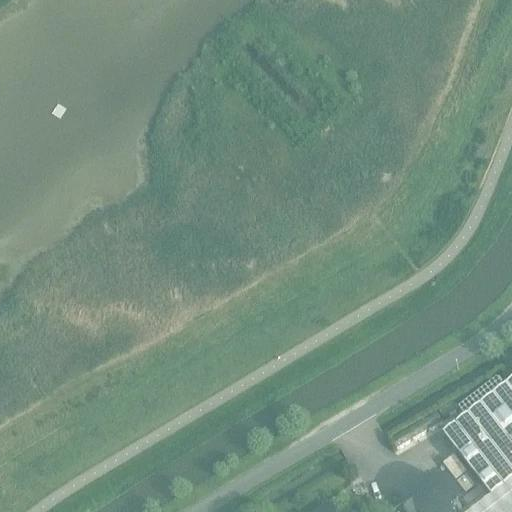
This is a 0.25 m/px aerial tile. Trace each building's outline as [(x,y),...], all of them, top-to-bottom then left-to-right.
[(511,385),(444,439),(493,501),(511,486),(511,385)] [(437,414),(441,422),(459,411),(455,404),(437,414)] [(437,414),(392,441),(398,451),(443,425),(441,422),(437,414)] [(454,458),(444,466),(456,482),(467,474),(454,458)] [(478,511),(511,511),(511,486),(493,501),(478,511)]
